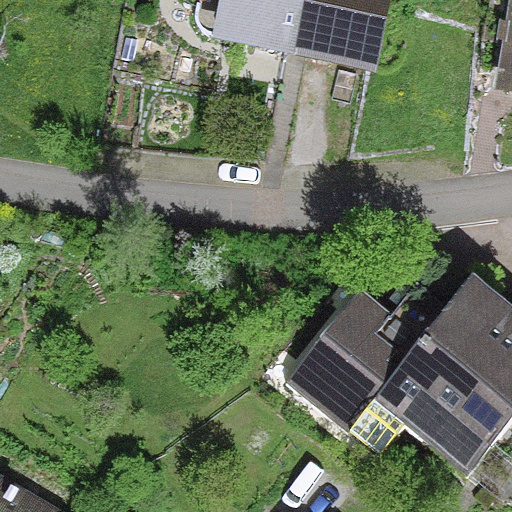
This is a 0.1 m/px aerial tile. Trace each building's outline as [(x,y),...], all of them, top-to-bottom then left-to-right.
[(296,0),(210,0),(198,57),(280,72),(296,0)] [(296,0),(280,72),(365,91),(386,0),(296,0)] [(511,9),(499,88),(511,90),(511,9)] [(362,299),(287,396),(383,471),(406,442),(469,491),(511,435),(511,317),(473,286),(424,348),(362,299)] [(44,511),(0,488),(0,511),(44,511)]
